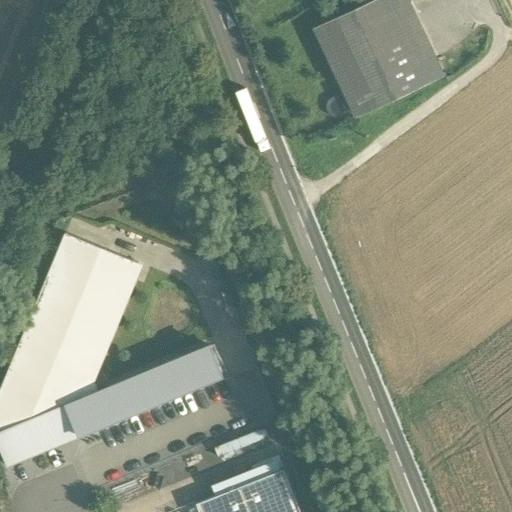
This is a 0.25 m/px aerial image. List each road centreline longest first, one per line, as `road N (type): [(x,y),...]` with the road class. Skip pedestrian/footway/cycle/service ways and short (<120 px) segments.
road 1 (tertiary): [(417,511),(211,0)]
road 2 (track): [(0,244),(98,0)]
road 3 (track): [(500,54),(294,212)]
